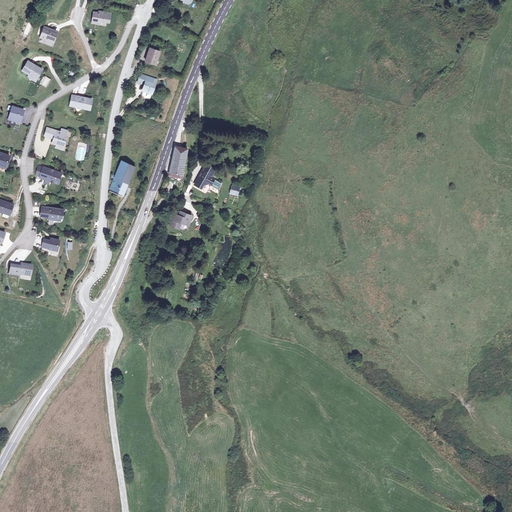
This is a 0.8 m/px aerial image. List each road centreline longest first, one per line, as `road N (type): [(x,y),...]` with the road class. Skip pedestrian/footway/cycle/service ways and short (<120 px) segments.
road 1 (secondary): [(231,0),(97,315)]
road 2 (residential): [(144,19),(114,122),(101,265),(83,296),(97,315)]
road 3 (unclassified): [(97,315),(116,326),(108,379),(125,511)]
road 4 (residential): [(99,71),(37,112),(25,165),(31,210),(24,239)]
road 5 (secondary): [(97,315),(0,469)]
